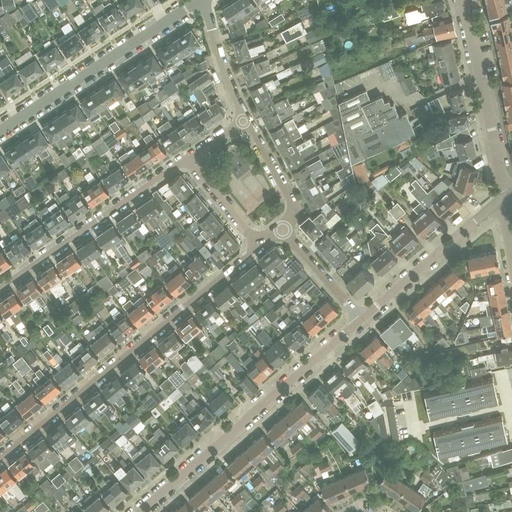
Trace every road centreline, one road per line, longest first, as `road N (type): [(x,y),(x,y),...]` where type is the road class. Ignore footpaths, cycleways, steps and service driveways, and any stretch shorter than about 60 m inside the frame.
road 1 (residential): [(0,459),(259,247)]
road 2 (unclassified): [(140,511),(361,320)]
road 3 (tertiary): [(0,131),(199,0)]
road 4 (residential): [(188,158),(0,290)]
road 5 (unclassified): [(361,320),(504,197)]
road 6 (residential): [(245,120),(203,0)]
road 7 (residential): [(284,230),(289,196),(245,120)]
